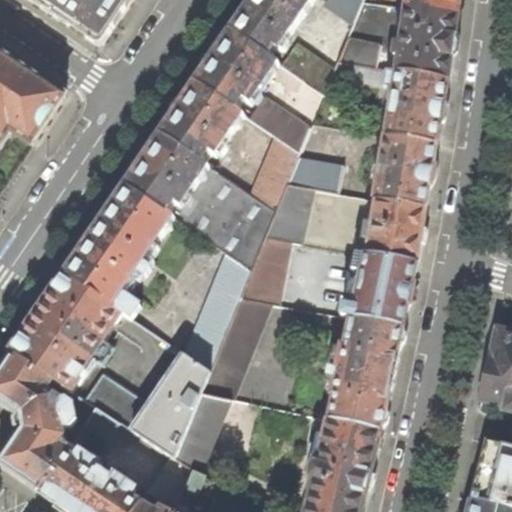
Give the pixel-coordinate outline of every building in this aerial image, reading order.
[(28,0),(48,13),(102,49),(135,0),(28,0)] [(255,0),(247,12),(232,35),(272,62),(278,54),(281,55),(305,20),(275,0),(255,0)] [(275,0),(305,20),(318,0),(275,0)] [(329,0),(327,3),(357,24),(366,0),(329,0)] [(463,0),(410,0),(410,10),(461,16),(463,0)] [(456,52),(461,16),(410,10),(400,75),(452,83),(456,52)] [(214,62),(198,86),(240,115),(246,105),(253,109),(281,68),(272,62),(232,35),(214,62)] [(340,66),(379,72),(383,47),(351,41),(340,66)] [(298,46),(283,69),(327,99),(337,73),(298,46)] [(0,153),(13,134),(34,148),(68,97),(0,50),(0,153)] [(447,111),(452,83),(400,75),(389,73),(386,91),(397,93),(389,139),(441,148),(447,111)] [(178,114),(162,137),(207,167),(214,156),(219,160),(247,120),(240,115),(198,86),(178,114)] [(313,131),(266,100),(251,123),(278,141),(302,157),(313,131)] [(143,165),(128,188),(176,222),(229,258),(254,276),(268,242),(279,216),(253,199),(207,167),(162,137),(143,165)] [(437,174),(441,148),(389,139),(377,203),(380,203),(430,212),(437,174)] [(301,162),(302,157),(278,141),(253,199),(279,216),(290,189),(301,162)] [(346,168),(301,162),(290,189),(315,193),(341,197),(346,168)] [(97,234),(67,277),(125,317),(134,322),(142,309),(125,297),(140,275),(147,280),(152,273),(145,267),(176,222),(128,188),(97,234)] [(302,247),(315,193),(290,189),(279,216),(268,242),(293,245),(302,247)] [(426,236),(430,212),(380,203),(370,258),(421,266),(426,236)] [(281,309),(293,245),(268,242),(254,276),(242,304),(274,308),(281,309)] [(414,298),(421,266),(370,258),(359,256),(356,273),(364,275),(357,307),(358,310),(356,321),(407,330),(414,298)] [(187,360),(212,377),(242,304),(254,276),(229,258),(187,360)] [(41,316),(14,355),(58,385),(75,396),(88,376),(86,373),(125,317),(67,277),(41,316)] [(236,404),(274,308),(242,304),(212,377),(204,398),(234,404),(236,404)] [(398,374),(407,330),(356,321),(354,321),(349,346),(347,346),(341,370),(334,369),(333,377),(339,378),(335,395),(339,396),(333,424),(385,435),(398,374)] [(511,414),(511,335),(500,333),(495,356),(493,356),(483,404),(507,409),(506,413),(511,414)] [(0,465),(0,466),(41,495),(68,455),(72,450),(65,445),(67,440),(64,438),(68,431),(74,430),(79,423),(77,409),(68,403),(64,404),(57,400),(54,404),(48,400),(58,385),(14,355),(0,376),(0,405),(19,419),(21,434),(0,465)] [(177,464),(204,398),(212,377),(187,360),(185,358),(152,409),(109,380),(91,406),(98,412),(121,427),(172,461),(177,464)] [(203,479),(234,404),(204,398),(177,464),(196,476),(203,479)] [(98,412),(76,445),(98,461),(121,427),(98,412)] [(381,456),(385,435),(333,424),(322,468),(317,467),(314,482),(318,483),(310,511),(366,511),(375,476),(381,456)] [(483,468),(474,502),(511,511),(511,450),(490,444),(483,468)] [(65,511),(141,511),(149,501),(115,479),(113,483),(104,476),(106,473),(82,457),(79,463),(68,455),(41,495),(65,511)] [(181,511),(196,476),(177,464),(172,461),(151,498),(149,501),(141,511),(181,511)] [(212,511),(222,489),(203,479),(196,476),(181,511),(212,511)] [(511,511),(474,502),(471,511),(511,511)]
